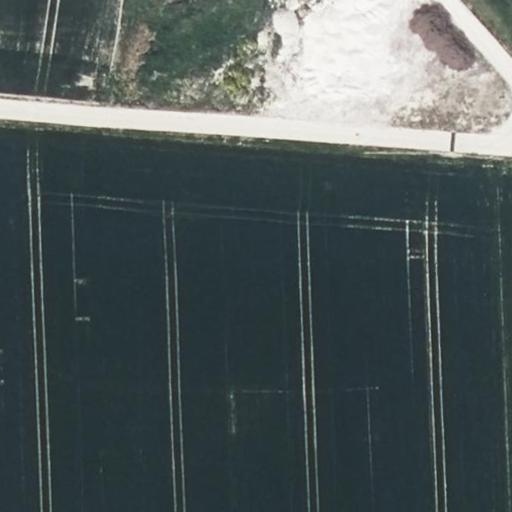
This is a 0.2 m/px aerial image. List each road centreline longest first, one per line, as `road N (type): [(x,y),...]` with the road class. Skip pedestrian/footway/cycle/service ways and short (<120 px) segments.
road 1 (unclassified): [(0,118),(511,148)]
road 2 (track): [(139,0),(118,121)]
